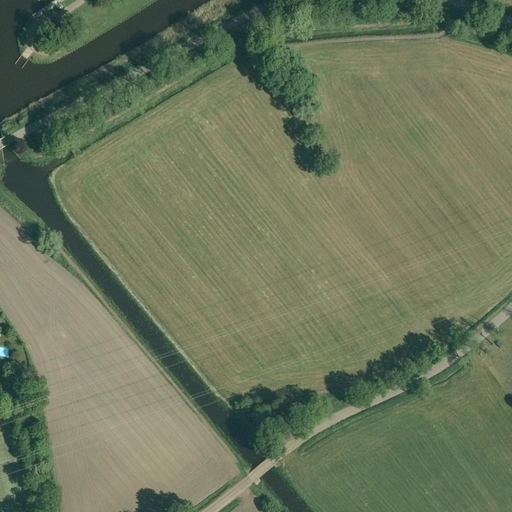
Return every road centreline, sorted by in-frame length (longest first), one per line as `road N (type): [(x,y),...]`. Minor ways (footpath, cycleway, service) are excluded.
road 1 (unclassified): [(209,511),(299,439),(422,379),(511,310)]
road 2 (unclassified): [(277,0),(0,146)]
